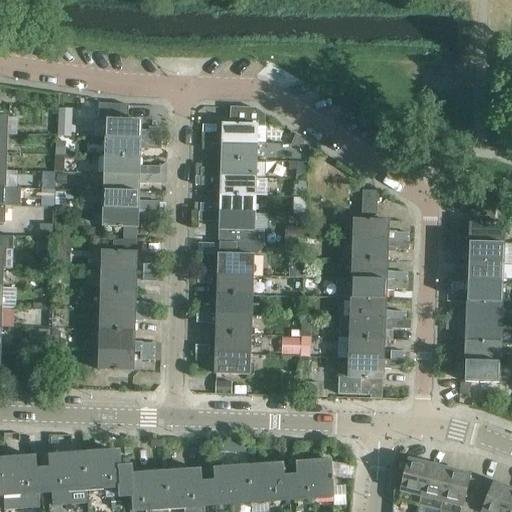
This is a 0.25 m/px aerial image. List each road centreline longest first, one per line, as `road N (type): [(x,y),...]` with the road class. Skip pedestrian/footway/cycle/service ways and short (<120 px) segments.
road 1 (residential): [(184,86),(266,94),(420,201),(429,218),(424,426)]
road 2 (residential): [(175,419),(184,86)]
road 3 (tertiary): [(382,424),(175,419)]
road 4 (residential): [(0,69),(184,86)]
road 5 (tertiary): [(175,419),(0,413)]
